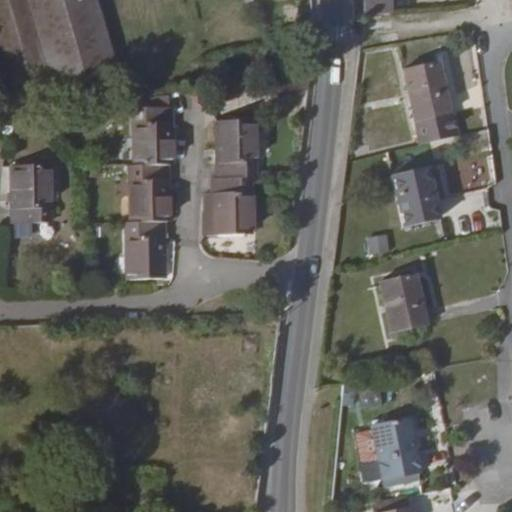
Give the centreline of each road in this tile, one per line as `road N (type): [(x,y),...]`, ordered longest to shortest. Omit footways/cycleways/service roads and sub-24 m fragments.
road 1 (tertiary): [(309,259),(331,0)]
road 2 (tertiary): [(283,511),(309,259)]
road 3 (residential): [(193,300),(0,316)]
road 4 (residential): [(193,300),(193,133)]
road 5 (residential): [(511,36),(500,53),(511,173)]
road 6 (residential): [(309,259),(193,300)]
